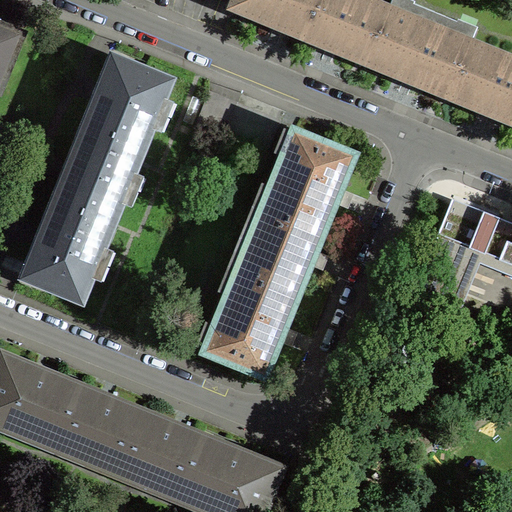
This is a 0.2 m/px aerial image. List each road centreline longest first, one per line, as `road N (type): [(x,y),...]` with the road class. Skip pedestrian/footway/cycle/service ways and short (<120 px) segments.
road 1 (residential): [(0,315),(241,416),(293,408),(321,380),(421,137)]
road 2 (residential): [(81,0),(421,137)]
